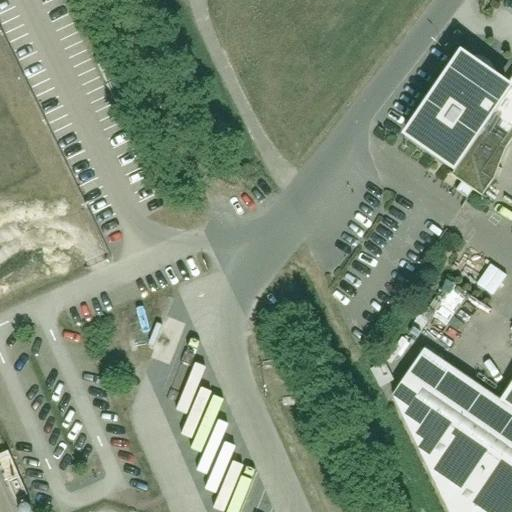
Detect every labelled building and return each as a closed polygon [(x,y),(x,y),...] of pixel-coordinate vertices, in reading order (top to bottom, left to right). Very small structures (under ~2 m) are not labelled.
[(504,83),(451,48),(392,135),(447,172),(488,112),(485,111),(504,83)] [(511,71),(504,83),(485,111),(488,112),(511,128),(511,71)] [(475,285),(496,298),(509,277),(487,264),(475,285)] [(420,348),(387,396),(444,511),(511,511),(511,374),(495,399),(420,348)] [(160,408),(174,413),(193,355),(179,350),(160,408)] [(200,455),(215,407),(203,403),(188,451),(200,455)]
